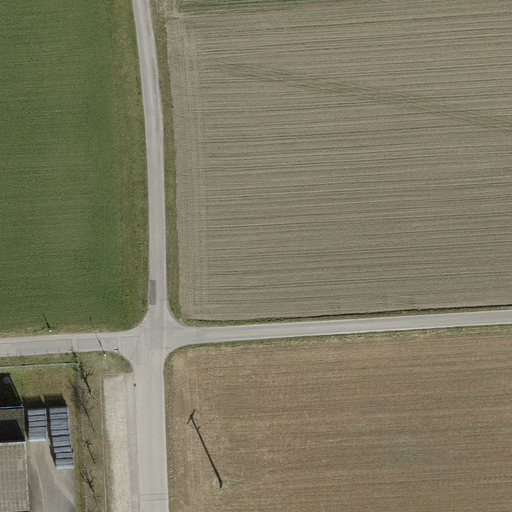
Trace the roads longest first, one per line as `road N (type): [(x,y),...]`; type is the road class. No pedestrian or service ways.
road 1 (track): [(156,338),(511,317)]
road 2 (tertiary): [(141,0),(154,108),(156,338)]
road 3 (tertiary): [(156,338),(157,511)]
road 4 (residential): [(0,347),(156,338)]
